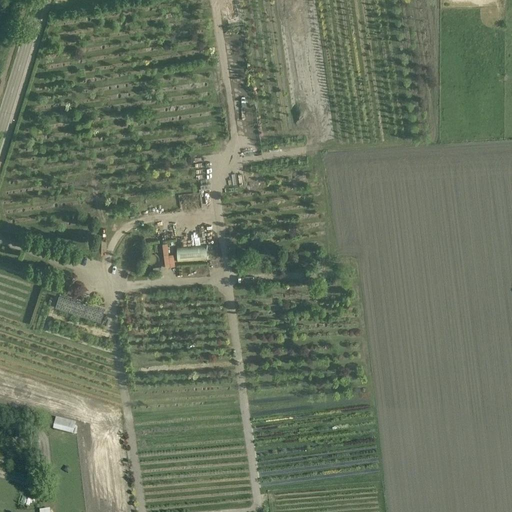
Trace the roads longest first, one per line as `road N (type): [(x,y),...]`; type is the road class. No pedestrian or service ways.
road 1 (unknown): [(214,0),(234,137),(214,195),(226,280)]
road 2 (secondary): [(0,128),(37,0)]
